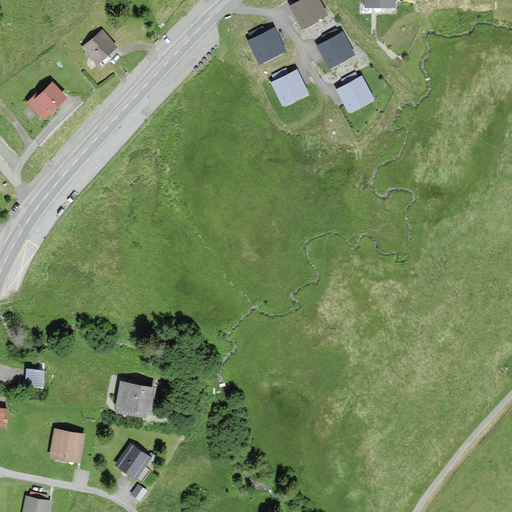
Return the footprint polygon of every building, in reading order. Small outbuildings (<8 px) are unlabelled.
[(319,0),(301,0),(289,7),(302,30),(328,16),(319,0)] [(275,28),(247,41),(259,65),(286,52),(275,28)] [(102,29),(82,47),(97,65),(118,47),(102,29)] [(343,32),(317,46),(329,69),(355,56),(343,32)] [(297,70),(271,83),(283,107),(309,94),(297,70)] [(361,76),(336,90),(349,114),(374,100),(361,76)] [(36,94),(26,103),(44,121),(68,99),(53,82),(38,96),(36,94)] [(44,372),(27,371),(26,385),(42,387),(44,372)] [(154,390),(122,384),(117,408),(150,415),(154,390)] [(83,436),(56,431),(51,457),(78,462),(83,436)] [(150,457),(131,445),(117,467),(135,479),(150,457)] [(47,511),(50,499),(27,494),(23,511),(47,511)]
